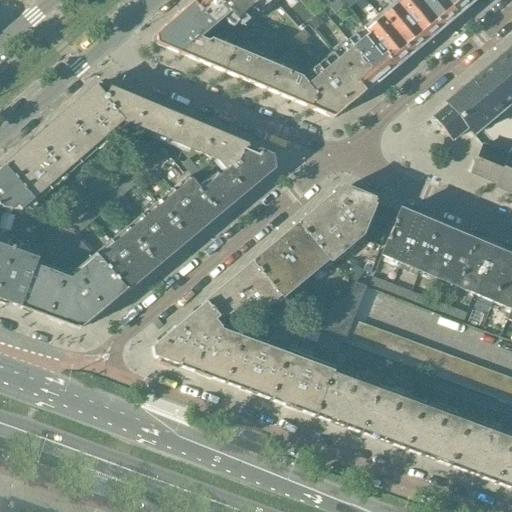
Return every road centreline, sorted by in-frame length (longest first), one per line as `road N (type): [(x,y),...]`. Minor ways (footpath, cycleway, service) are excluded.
road 1 (residential): [(487,511),(87,366)]
road 2 (primary): [(365,511),(0,377)]
road 3 (residential): [(87,366),(340,161)]
road 4 (residential): [(340,161),(97,51)]
road 5 (primary): [(0,423),(239,511)]
road 6 (residential): [(511,14),(340,161)]
road 7 (residential): [(511,231),(340,161)]
road 8 (residential): [(0,465),(125,511)]
road 9 (residential): [(0,135),(97,51)]
